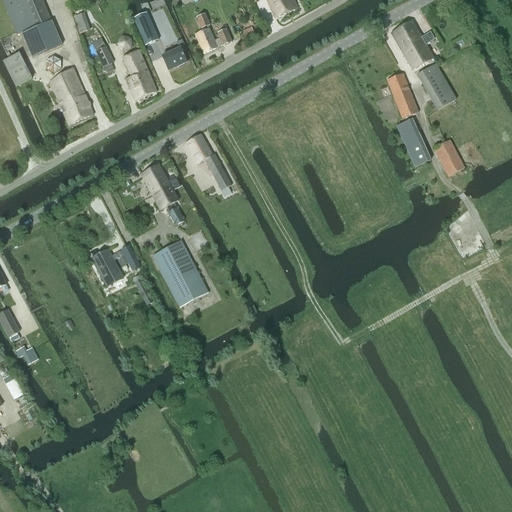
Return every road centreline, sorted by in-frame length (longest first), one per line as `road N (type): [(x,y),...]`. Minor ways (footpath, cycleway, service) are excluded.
road 1 (track): [(424,112),(428,146),(492,255),(340,342),(217,114)]
road 2 (tertiary): [(0,235),(422,0)]
road 3 (unclassified): [(0,194),(343,0)]
